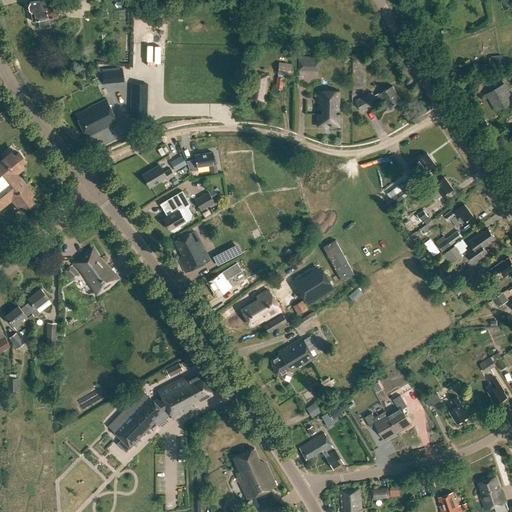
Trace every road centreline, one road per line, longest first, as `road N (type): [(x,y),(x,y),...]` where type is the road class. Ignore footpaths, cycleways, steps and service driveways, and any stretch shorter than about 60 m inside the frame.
road 1 (tertiary): [(305,490),(88,181)]
road 2 (track): [(95,168),(152,139),(213,128),(360,151),(442,109)]
road 3 (residential): [(511,209),(379,0)]
road 4 (residential): [(305,490),(430,463),(511,425)]
road 5 (tertiary): [(88,181),(0,59)]
road 6 (residential): [(0,275),(88,181)]
